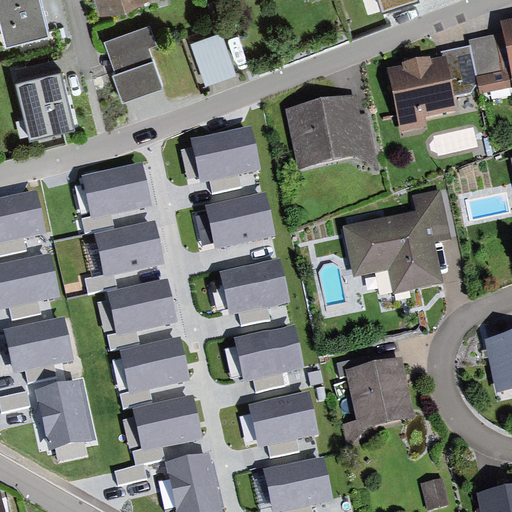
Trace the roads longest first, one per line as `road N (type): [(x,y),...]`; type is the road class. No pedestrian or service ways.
road 1 (residential): [(0,170),(107,144),(478,0)]
road 2 (residential): [(511,450),(465,430),(448,402),(441,342)]
